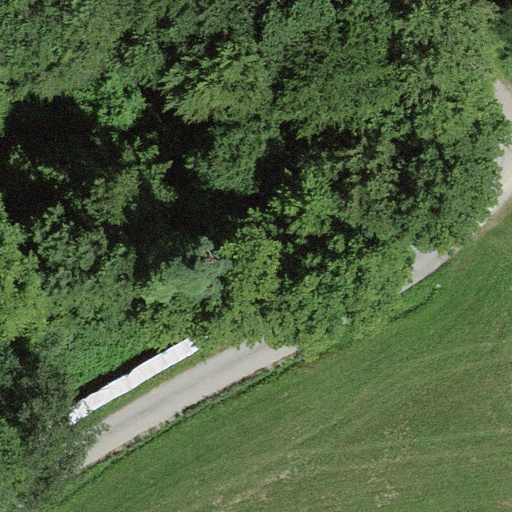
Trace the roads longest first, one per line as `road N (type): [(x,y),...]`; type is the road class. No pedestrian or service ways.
road 1 (track): [(511,163),(351,305),(77,445),(0,506)]
road 2 (track): [(418,0),(497,108),(492,185)]
